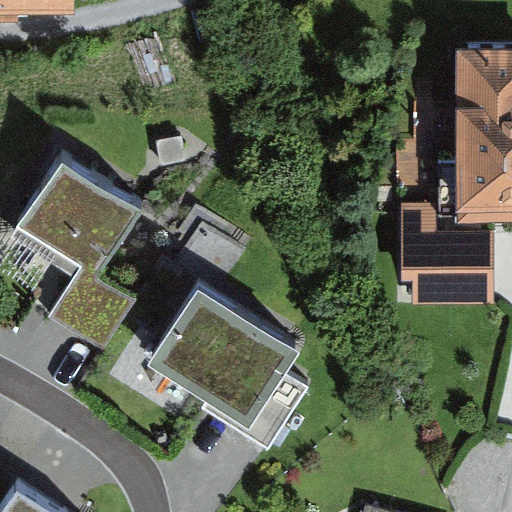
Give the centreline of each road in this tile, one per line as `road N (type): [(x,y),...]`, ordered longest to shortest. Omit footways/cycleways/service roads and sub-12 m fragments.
road 1 (unclassified): [(0,378),(65,411),(124,455),(157,511)]
road 2 (track): [(166,0),(106,20),(0,32)]
